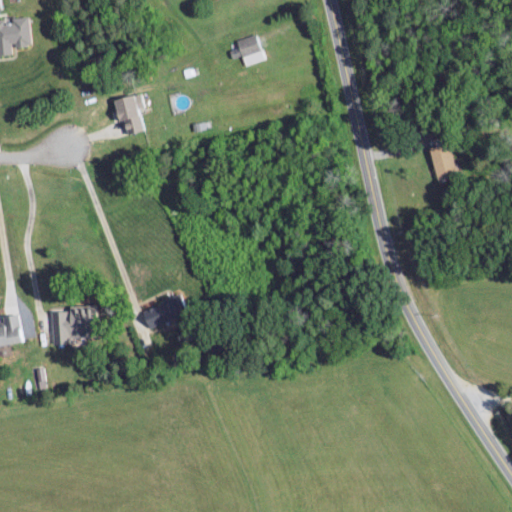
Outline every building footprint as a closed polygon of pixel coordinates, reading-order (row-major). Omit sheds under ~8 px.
[(0,54),(11,53),(11,46),(28,45),(26,18),(2,19),(2,18),(0,17),(0,54)] [(235,38),(237,47),(228,49),(230,57),(258,52),(255,34),(235,38)] [(142,128),(137,108),(145,106),(141,91),(110,99),(115,120),(120,119),(123,132),(142,128)] [(456,175),(455,144),(433,145),(435,176),(456,175)] [(142,315),(146,327),(176,316),(172,304),(142,315)] [(66,334),(81,334),(81,309),(54,310),(56,343),(66,343),(66,334)] [(0,315),(0,344),(22,342),(19,313),(0,315)]
